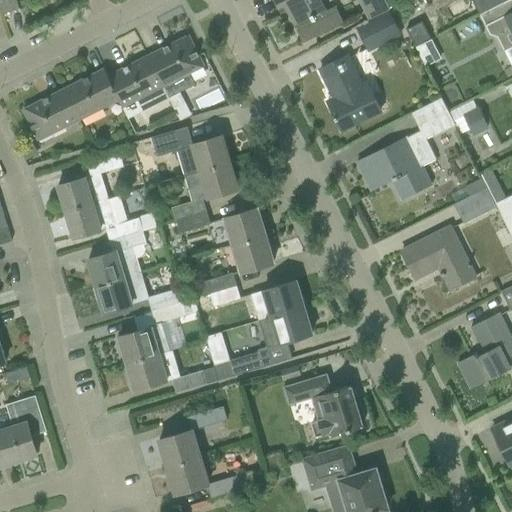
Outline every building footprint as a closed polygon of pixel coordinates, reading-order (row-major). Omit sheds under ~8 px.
[(0,0),(0,14),(0,15),(18,9),(14,0),(0,0)] [(317,0),(274,0),(278,7),(287,2),(290,9),(287,11),(303,43),(342,23),(335,8),(324,14),(317,0)] [(348,0),(357,0),(367,20),(390,8),(385,0),(348,0)] [(470,0),(478,15),(502,3),(500,0),(470,0)] [(511,0),(508,0),(502,3),(478,15),(483,26),(511,11),(511,0)] [(511,11),(483,26),(489,36),(495,37),(503,51),(511,46),(511,11)] [(399,35),(388,12),(356,28),(367,51),(399,35)] [(187,36),(146,57),(161,87),(163,86),(168,97),(193,85),(188,74),(203,66),(187,36)] [(430,39),(415,47),(425,67),(440,59),(430,39)] [(511,46),(503,51),(511,70),(511,46)] [(346,56),(337,61),(319,69),(336,103),(329,106),(333,115),(332,116),(335,121),(336,120),(341,130),(359,121),(373,114),(379,112),(371,96),(364,82),(359,84),(346,56)] [(146,57),(107,76),(106,77),(118,100),(121,107),(161,87),(146,57)] [(103,69),(62,90),(77,120),(118,100),(106,77),(107,76),(103,69)] [(77,120),(62,90),(22,110),(37,140),(77,120)] [(182,106),(176,95),(169,99),(175,110),(182,106)] [(420,131),(405,138),(357,162),(366,182),(387,171),(401,199),(419,190),(429,185),(419,166),(434,159),(424,139),(431,135),(446,128),(453,124),(439,97),(432,100),(410,111),(417,125),(420,131)] [(471,100),(448,112),(455,126),(459,135),(469,130),(472,136),(487,128),(477,108),(476,109),(471,100)] [(175,151),(183,176),(231,162),(222,134),(192,144),(186,128),(151,139),(155,158),(175,151)] [(20,146),(27,158),(39,152),(33,140),(20,146)] [(65,212),(108,199),(107,199),(100,174),(123,167),(118,152),(85,162),(89,176),(57,186),(65,212)] [(171,208),(175,221),(205,212),(203,202),(240,191),(231,162),(183,176),(191,201),(171,208)] [(480,176),(481,178),(486,188),(496,207),(511,237),(511,195),(505,199),(491,171),(480,176)] [(480,178),(464,186),(468,194),(484,186),(480,178)] [(462,221),(494,205),(484,186),(468,194),(452,202),(462,221)] [(65,212),(73,239),(105,229),(108,241),(142,231),(156,227),(151,214),(126,222),(118,196),(108,199),(65,212)] [(221,217),(230,246),(266,235),(258,207),(221,217)] [(175,221),(179,234),(210,225),(205,212),(175,221)] [(0,245),(11,242),(7,227),(0,229),(0,245)] [(449,227),(419,242),(401,251),(414,278),(441,265),(444,271),(439,274),(441,276),(443,275),(449,290),(467,281),(474,278),(449,227)] [(87,260),(95,286),(141,273),(136,259),(141,258),(143,254),(144,251),(144,248),(143,245),(146,245),(142,231),(108,241),(111,253),(87,260)] [(230,246),(239,275),(276,264),(266,235),(230,246)] [(95,286),(103,313),(147,300),(150,312),(182,303),(178,289),(148,298),(141,273),(95,286)] [(208,295),(236,287),(232,274),(199,283),(203,296),(208,295)] [(265,304),(268,318),(305,307),(296,279),(249,294),(253,308),(265,304)] [(511,285),(500,292),(509,311),(511,309),(511,285)] [(213,307),(239,299),(236,287),(208,295),(213,307)] [(117,337),(125,364),(160,354),(170,351),(161,323),(185,316),(182,303),(150,312),(155,326),(117,337)] [(213,366),(217,381),(291,358),(286,343),(313,335),(305,307),(268,318),(258,321),(266,349),(213,366)] [(470,388),(488,379),(511,366),(511,342),(497,314),(471,327),(484,353),(477,356),(475,353),(473,354),(473,355),(458,363),(470,388)] [(125,364),(134,391),(168,381),(160,354),(125,364)] [(278,372),(281,382),(298,376),(297,373),(305,371),(303,365),(278,372)] [(213,367),(170,380),(174,394),(217,381),(213,367)] [(26,368),(3,374),(6,386),(29,379),(26,368)] [(326,374),(282,387),(288,406),(310,400),(316,420),(310,422),(314,439),(327,436),(328,437),(363,427),(350,385),(331,391),(326,374)] [(158,441),(166,467),(201,457),(193,431),(226,421),(220,404),(226,402),(222,390),(208,395),(213,410),(185,418),(189,431),(158,441)] [(12,425),(0,428),(0,434),(9,464),(36,456),(30,436),(46,432),(35,396),(6,405),(12,425)] [(511,418),(509,420),(491,429),(508,464),(511,461),(511,418)] [(0,466),(9,464),(0,434),(0,466)] [(328,452),(302,460),(311,489),(320,487),(324,485),(332,511),(380,511),(387,509),(375,469),(355,474),(347,447),(328,452)] [(263,457),(267,471),(283,466),(279,453),(263,457)] [(166,467),(174,494),(206,485),(210,500),(266,483),(261,468),(209,484),(201,457),(166,467)]
